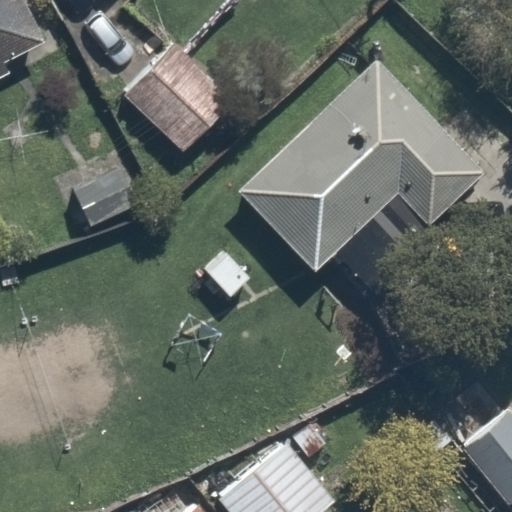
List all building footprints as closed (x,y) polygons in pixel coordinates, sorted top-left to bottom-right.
[(20,0),(0,0),(0,70),(45,47),(20,0)] [(173,36),(119,92),(181,151),(234,96),(173,36)] [(235,190),(316,272),(397,191),(432,225),(488,169),(372,53),(235,190)] [(115,137),(62,158),(90,229),(143,208),(115,137)] [(511,410),(465,446),(511,508),(511,410)] [(286,438),(214,496),(226,511),(332,511),(341,505),(286,438)] [(207,511),(196,499),(181,511),(207,511)]
